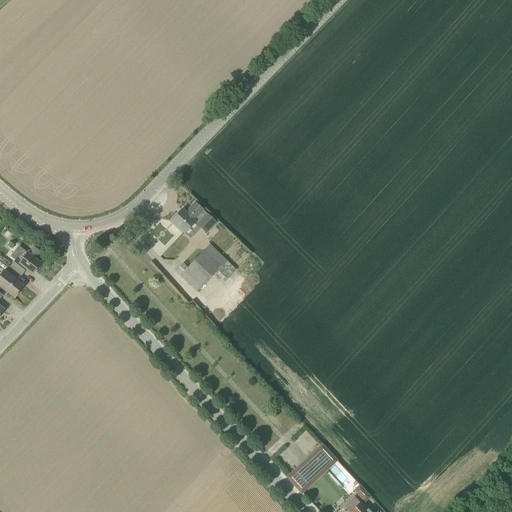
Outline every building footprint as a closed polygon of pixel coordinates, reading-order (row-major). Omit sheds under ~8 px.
[(172,221),(184,233),(184,234),(189,239),(200,229),(206,234),(216,223),(203,212),(204,211),(195,203),(185,213),(182,210),(172,221)] [(28,253),(21,261),(18,258),(10,267),(21,276),(26,270),(32,275),(41,263),(35,259),(41,252),(33,247),(28,253)] [(230,276),(204,251),(187,268),(183,264),(176,271),(197,291),(213,275),(223,284),(230,276)] [(4,270),(0,276),(0,287),(11,296),(16,291),(18,292),(23,285),(4,270)] [(303,463),(287,478),(299,490),(315,476),(303,463)] [(370,497),(359,486),(354,491),(364,502),(370,497)] [(369,511),(361,503),(351,511),(369,511)]
